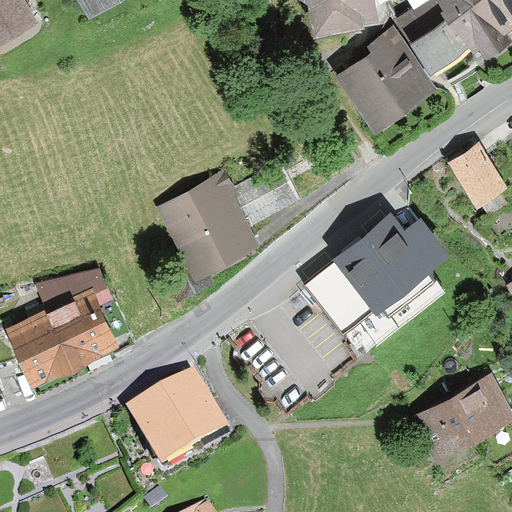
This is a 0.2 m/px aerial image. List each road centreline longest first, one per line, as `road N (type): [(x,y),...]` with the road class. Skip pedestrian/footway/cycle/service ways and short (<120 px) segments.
road 1 (tertiary): [(0,430),(94,390),(196,328),(511,89)]
road 2 (track): [(273,511),(269,452),(226,395),(196,328)]
